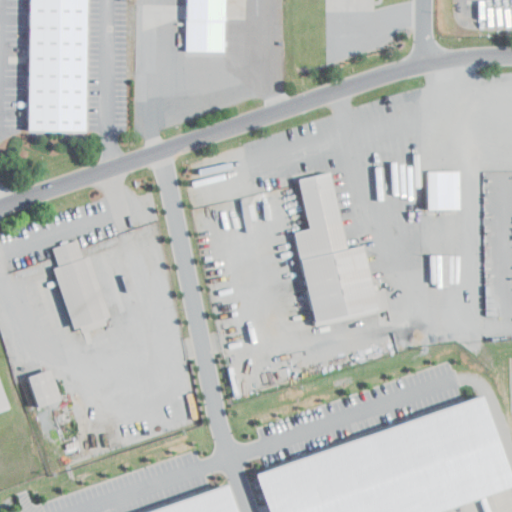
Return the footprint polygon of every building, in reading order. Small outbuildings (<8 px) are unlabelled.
[(74,0),(16,0),(15,124),(73,125),(74,0)] [(212,0),(173,0),(173,45),(212,46),(212,0)] [(415,204),(448,203),(447,164),(415,165),(415,204)] [(286,172),(296,223),(283,225),(300,316),(377,302),(373,282),(359,285),(351,239),(333,242),(319,166),(286,172)] [(42,261),(62,328),(98,317),(77,249),(70,251),(65,234),(40,241),(46,260),(42,261)] [(47,394),(38,363),(15,370),(25,401),(47,394)] [(257,511),(415,511),(501,488),(474,395),(243,461),(257,511)] [(500,511),(511,509),(502,481),(469,492),(474,508),(487,503),(490,511),(500,511)]
